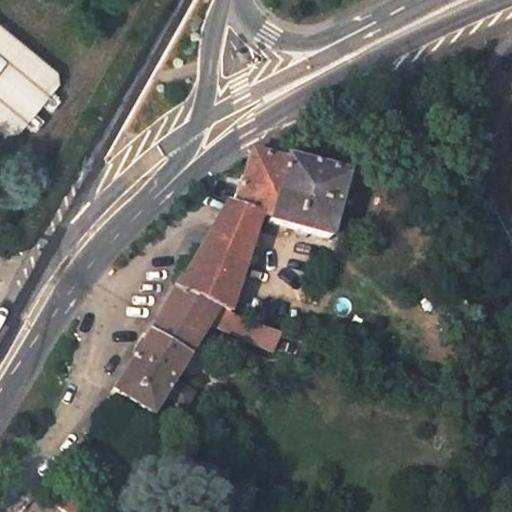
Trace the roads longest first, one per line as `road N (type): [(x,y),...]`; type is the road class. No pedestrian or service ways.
road 1 (primary): [(137,214),(322,84),(507,0)]
road 2 (primary): [(182,0),(110,121),(75,226)]
road 3 (primary): [(0,407),(89,262),(137,214)]
road 4 (primary): [(511,263),(483,215),(473,162),(481,102),(511,54)]
road 5 (primary): [(390,14),(198,122)]
road 6 (primary): [(390,14),(296,41),(252,20),(241,0)]
road 7 (primary): [(198,122),(140,163),(75,226)]
road 8 (primary): [(75,226),(0,334)]
road 9 (primary): [(198,122),(223,0)]
